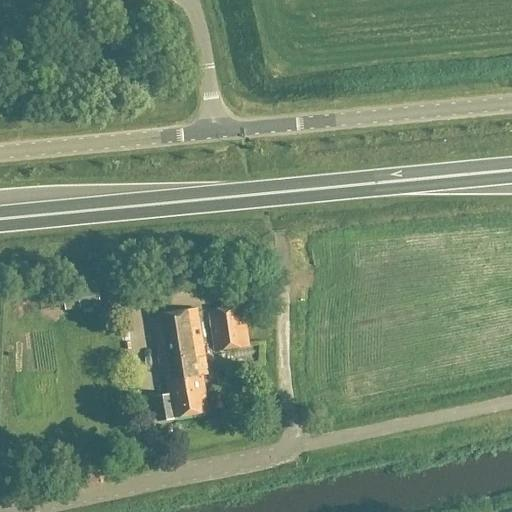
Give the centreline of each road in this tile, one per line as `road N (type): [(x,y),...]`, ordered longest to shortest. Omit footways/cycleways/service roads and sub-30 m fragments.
road 1 (trunk): [(0,223),(511,174)]
road 2 (unclassified): [(10,511),(511,404)]
road 3 (unclassified): [(213,134),(511,106)]
road 4 (unclassified): [(0,155),(213,134)]
road 5 (unclassified): [(213,134),(190,0)]
